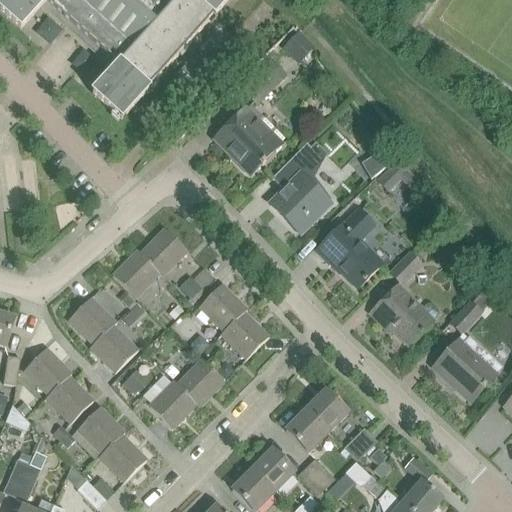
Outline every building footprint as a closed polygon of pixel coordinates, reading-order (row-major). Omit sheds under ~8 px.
[(0,0),(0,14),(20,32),(46,4),(117,69),(92,97),(121,123),(231,0),(0,0)] [(251,2),(248,0),(231,0),(243,11),(251,2)] [(300,34),(283,51),(298,66),(315,49),(300,34)] [(273,63),(244,90),(258,104),(287,77),(273,63)] [(251,177),(265,162),(282,145),(247,110),(219,137),(238,155),(234,159),(251,177)] [(284,192),(270,206),(300,236),(314,222),(332,205),(330,202),(331,201),(309,171),(310,170),(309,169),(319,158),(306,146),(286,166),(272,180),(284,192)] [(375,146),(368,152),(373,158),(372,158),(381,173),(391,164),(383,152),(381,153),(375,146)] [(96,195),(90,200),(93,203),(99,198),(96,195)] [(358,291),(372,277),(384,264),(361,241),(376,227),(361,211),(345,226),(344,225),(317,253),(332,268),(333,267),(358,291)] [(141,256),(163,278),(173,268),(187,253),(165,231),(141,256)] [(113,278),(127,292),(135,301),(159,277),(161,279),(163,278),(141,256),(138,253),(113,278)] [(422,266),(411,254),(391,274),(402,286),(422,266)] [(205,294),(191,278),(177,291),(192,307),(205,294)] [(223,334),(221,337),(221,338),(244,315),(247,312),(221,287),(207,301),(199,310),(223,334)] [(409,348),(423,334),(434,323),(433,321),(437,318),(437,314),(437,311),(432,306),(428,306),(425,307),(422,311),(399,287),(374,312),(409,348)] [(93,347),(115,326),(105,315),(91,300),(69,323),(93,347)] [(482,314),(471,304),(452,325),(463,335),(482,314)] [(130,327),(144,313),(138,306),(123,320),(130,327)] [(0,315),(0,349),(4,351),(8,340),(15,321),(0,315)] [(269,339),(244,315),(221,338),(232,348),(246,362),(269,339)] [(115,326),(93,347),(90,350),(116,375),(137,353),(113,328),(115,326)] [(199,337),(190,347),(200,357),(210,347),(199,337)] [(461,341),(447,355),(433,370),(471,405),(498,375),(461,341)] [(46,402),(69,379),(72,376),(46,351),(32,365),(24,372),(49,397),(46,401),(46,402)] [(3,387),(15,388),(19,361),(8,360),(3,387)] [(174,384),(196,407),(199,409),(224,384),(210,370),(201,363),(178,387),(175,384),(174,384)] [(216,371),(224,381),(234,373),(226,363),(216,371)] [(171,367),(164,374),(172,381),(178,375),(171,367)] [(136,372),(127,381),(138,392),(139,393),(148,384),(136,372)] [(70,426),(79,418),(93,404),(69,379),(46,402),(70,426)] [(172,431),(196,407),(174,384),(164,395),(150,409),(172,431)] [(325,393),(305,413),(328,436),(334,430),(334,429),(348,415),(325,393)] [(22,404),(17,409),(23,416),(29,411),(22,404)] [(100,460),(122,438),(125,435),(100,410),(77,433),(101,457),(99,459),(100,460)] [(285,433),(300,447),(308,456),(328,436),(305,413),(285,433)] [(54,435),(61,442),(68,435),(61,428),(54,435)] [(357,464),(363,458),(377,444),(364,431),(350,445),(344,451),(357,464)] [(75,443),(68,435),(61,442),(68,450),(75,443)] [(100,460),(110,471),(124,485),(147,462),(122,438),(100,460)] [(32,459),(15,500),(26,506),(47,458),(39,455),(44,443),(41,439),(32,459)] [(378,468),(384,462),(386,459),(378,451),(370,460),(378,468)] [(252,472),(274,495),(294,475),(272,452),(252,472)] [(3,495),(15,500),(32,459),(21,454),(3,495)] [(349,487),(360,475),(343,460),(333,472),(349,487)] [(401,508),(406,511),(434,511),(443,502),(424,486),(432,476),(414,461),(404,472),(420,485),(401,508)] [(315,463),(307,471),(326,490),(335,482),(315,463)] [(317,499),(326,490),(307,471),(298,479),(317,499)] [(232,492),(246,507),(251,511),(257,511),(274,495),(252,472),(232,492)] [(86,483),(77,492),(96,511),(97,511),(106,503),(86,483)] [(376,485),(369,493),(378,502),(385,493),(376,485)] [(385,493),(378,502),(382,511),(406,511),(401,508),(385,493)] [(21,511),(51,511),(53,508),(41,503),(36,511),(29,511),(22,509),(21,511)]
